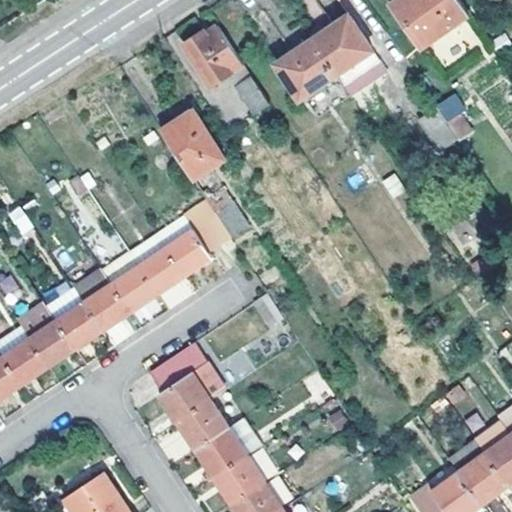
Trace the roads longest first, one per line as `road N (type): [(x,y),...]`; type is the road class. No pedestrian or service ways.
road 1 (residential): [(93,386),(234,290)]
road 2 (primary): [(137,0),(0,90)]
road 3 (residential): [(93,386),(178,511)]
